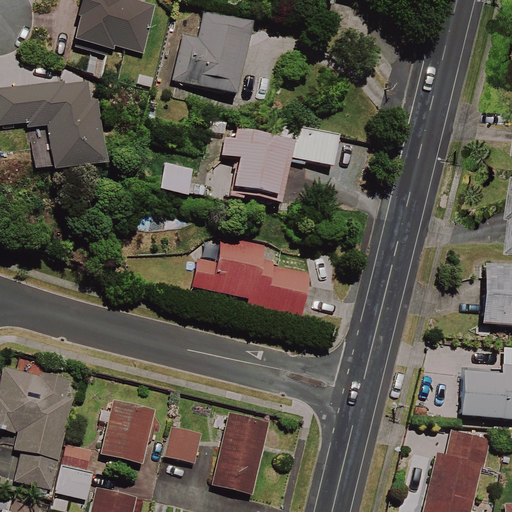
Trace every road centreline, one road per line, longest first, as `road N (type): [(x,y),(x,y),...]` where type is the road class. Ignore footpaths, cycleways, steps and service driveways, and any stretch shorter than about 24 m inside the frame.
road 1 (secondary): [(455,0),(359,393)]
road 2 (residential): [(0,299),(359,393)]
road 3 (secondary): [(359,393),(331,511)]
